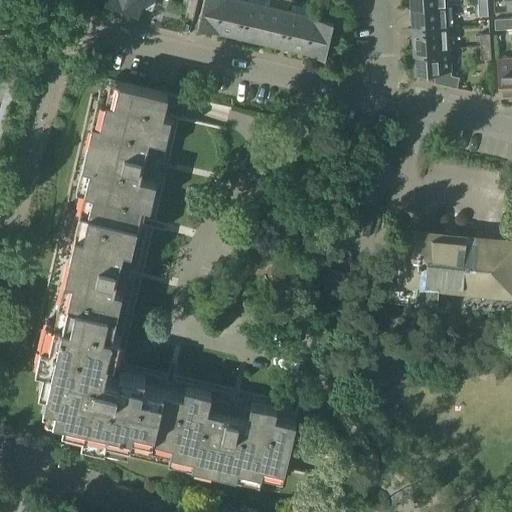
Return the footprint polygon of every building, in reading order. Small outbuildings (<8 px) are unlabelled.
[(139,12),(143,0),(105,0),(139,12)] [(220,31),(226,0),(203,0),(198,26),(220,31)] [(222,32),(241,36),(249,1),(249,0),(226,0),(220,31),(222,32)] [(241,36),(262,41),(270,5),(271,0),(249,0),(249,1),(241,36)] [(478,4),(474,4),(475,16),(478,15),(487,15),(487,4),(478,4)] [(193,20),(196,8),(187,5),(184,18),(193,20)] [(283,46),(291,10),(270,5),(262,41),(283,46)] [(412,29),(449,27),(447,6),(411,8),(412,29)] [(291,10),(283,46),(304,51),(312,15),(291,10)] [(312,15),(304,51),(326,56),(334,20),(312,15)] [(495,29),(511,27),(511,17),(494,19),(495,29)] [(414,51),(450,49),(449,27),(412,29),(414,51)] [(481,47),(490,46),(490,34),(480,34),(481,47)] [(490,46),(481,47),(481,60),(491,59),(490,46)] [(415,73),(433,72),(434,82),(456,87),(458,77),(450,75),(450,71),(451,71),(450,49),(414,51),(415,73)] [(499,95),(511,94),(511,58),(497,59),(499,95)] [(81,212),(138,226),(142,205),(151,207),(157,181),(148,179),(153,160),(155,161),(159,146),(156,145),(158,140),(166,141),(172,116),(164,114),(169,93),(120,82),(115,102),(107,101),(101,124),(93,122),(83,166),(91,168),(85,192),(94,194),(89,212),(81,210),(81,212)] [(364,154),(367,142),(355,139),(353,151),(364,154)] [(131,256),(138,226),(81,212),(80,215),(88,216),(84,236),(75,234),(65,279),(73,281),(68,302),(60,300),(60,303),(68,305),(66,313),(115,324),(127,271),(130,271),(133,257),(131,256)] [(511,243),(407,232),(401,284),(417,286),(415,308),(437,311),(439,288),(511,295),(511,243)] [(112,335),(115,324),(66,313),(63,323),(55,321),(50,345),(42,343),(36,366),(44,368),(39,389),(48,391),(45,402),(57,404),(54,416),(65,419),(63,427),(84,432),(82,440),(105,445),(107,437),(157,449),(170,391),(144,385),(146,377),(120,371),(118,371),(114,364),(115,362),(121,337),(112,335)] [(170,391),(157,449),(194,457),(192,466),(237,476),(239,468),(262,473),(264,465),(285,470),(296,421),(275,416),(277,408),(252,402),(250,410),(231,405),(231,403),(216,400),(216,402),(210,401),(212,392),(186,386),(184,395),(170,391)]
